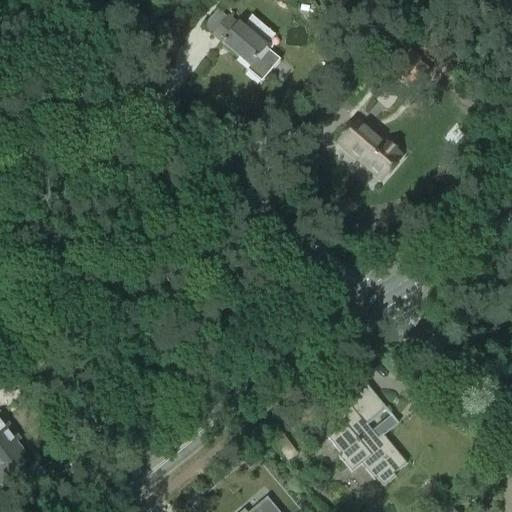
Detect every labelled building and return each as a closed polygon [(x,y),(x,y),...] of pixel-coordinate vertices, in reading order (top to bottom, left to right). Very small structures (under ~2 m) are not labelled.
[(238,26),(238,27),(228,18),(212,37),(222,45),(221,46),(223,48),(224,47),(249,68),(245,72),(261,85),(280,62),(259,44),(269,32),(251,17),(241,29),(238,26)] [(405,51),(393,64),(406,76),(418,63),(405,51)] [(338,143),(383,181),(399,162),(396,159),(399,156),(385,145),(383,148),(355,124),(338,143)] [(344,260),(343,272),(362,274),(363,262),(344,260)] [(377,441),(366,428),(385,412),(366,389),(346,406),(358,420),(347,429),(345,427),(327,441),(340,456),(337,459),(351,475),(361,467),(374,483),(376,481),(383,489),(395,479),(393,476),(406,466),(382,437),(377,441)] [(0,418),(0,475),(4,481),(28,463),(6,433),(9,430),(0,418)] [(276,511),(266,499),(250,511),(243,511),(242,511),(276,511)]
